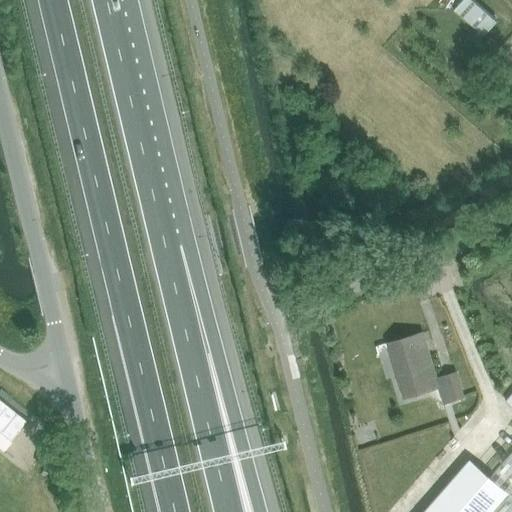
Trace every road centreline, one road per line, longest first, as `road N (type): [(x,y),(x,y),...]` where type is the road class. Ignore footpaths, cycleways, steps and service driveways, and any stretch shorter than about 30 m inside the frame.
road 1 (motorway): [(53,0),(175,511)]
road 2 (unclassified): [(68,377),(0,95)]
road 3 (motorway): [(271,511),(223,349),(165,243)]
road 4 (motorway): [(228,511),(165,243)]
road 5 (unclassified): [(276,321),(511,217)]
road 6 (motorway): [(165,243),(107,0)]
road 7 (unclassified): [(100,511),(68,377)]
